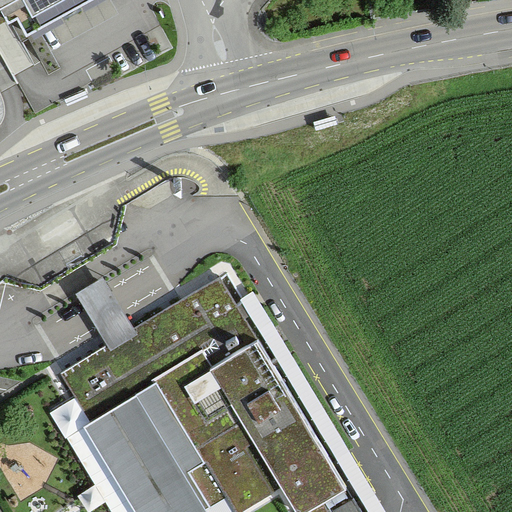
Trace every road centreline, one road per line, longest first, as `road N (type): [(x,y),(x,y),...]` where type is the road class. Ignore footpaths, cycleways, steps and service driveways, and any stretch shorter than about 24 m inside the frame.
road 1 (primary): [(233,92),(511,30)]
road 2 (primary): [(0,188),(233,92)]
